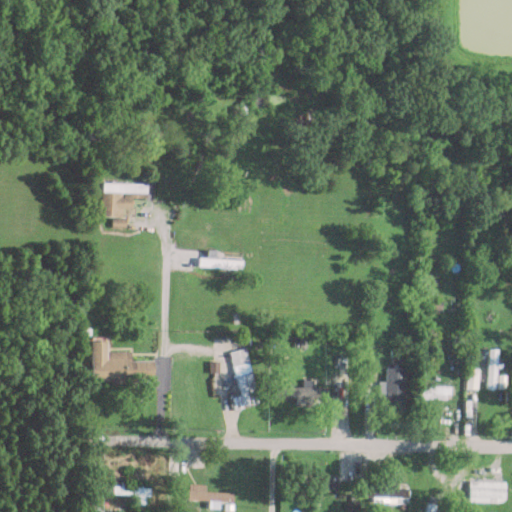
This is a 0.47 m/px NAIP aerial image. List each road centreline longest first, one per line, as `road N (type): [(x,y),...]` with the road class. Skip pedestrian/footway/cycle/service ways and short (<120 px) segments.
road 1 (residential): [(511,448),(91,439)]
road 2 (residential): [(161,443),(158,212)]
